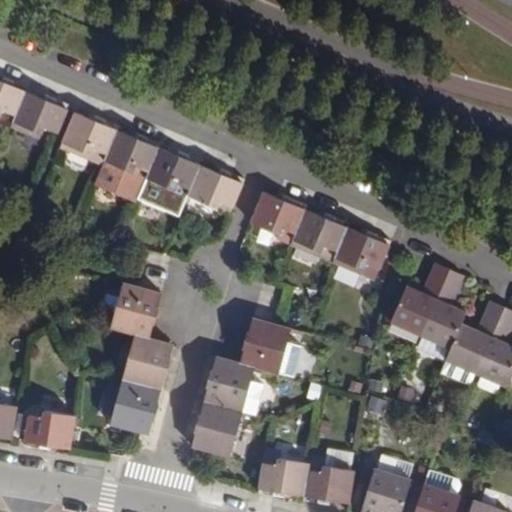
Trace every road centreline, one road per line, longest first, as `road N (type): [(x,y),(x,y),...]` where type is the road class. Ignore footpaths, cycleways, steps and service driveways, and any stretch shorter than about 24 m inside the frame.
road 1 (primary): [(191,0),(511,138)]
road 2 (residential): [(0,54),(261,165)]
road 3 (residential): [(261,165),(511,274)]
road 4 (residential): [(153,502),(0,477)]
road 5 (residential): [(153,502),(193,356)]
road 6 (residential): [(223,267),(180,279),(169,328),(193,356)]
